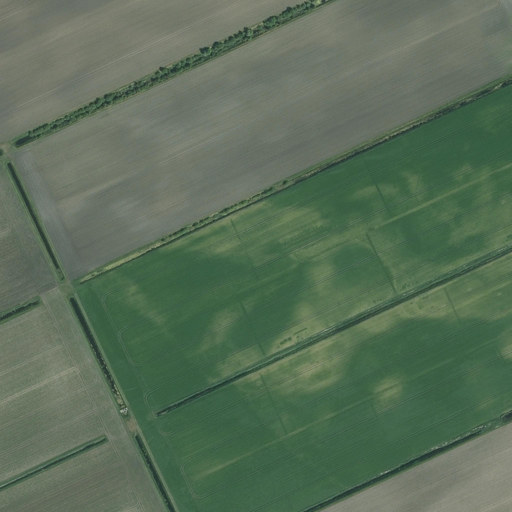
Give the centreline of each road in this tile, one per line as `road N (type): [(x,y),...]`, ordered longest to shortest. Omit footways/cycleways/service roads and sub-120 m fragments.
road 1 (track): [(289,0),(0,145)]
road 2 (track): [(4,146),(64,273)]
